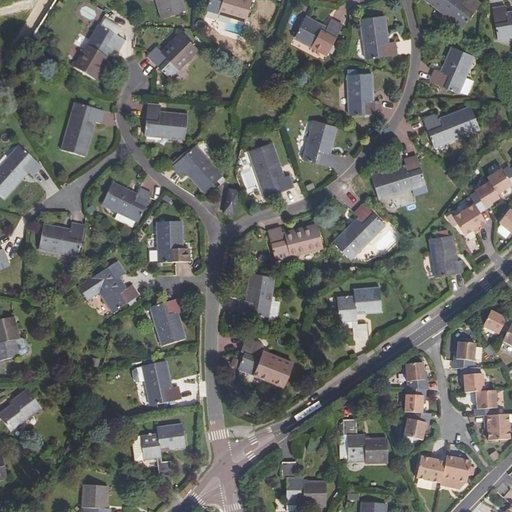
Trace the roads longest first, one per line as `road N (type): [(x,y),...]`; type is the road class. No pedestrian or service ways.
road 1 (residential): [(403,0),(415,57),(407,99),(387,131),(326,193),(253,217),(223,243)]
road 2 (tertiary): [(426,332),(225,471)]
road 3 (unclassified): [(225,471),(212,356),(217,283)]
road 4 (residential): [(223,243),(127,144)]
